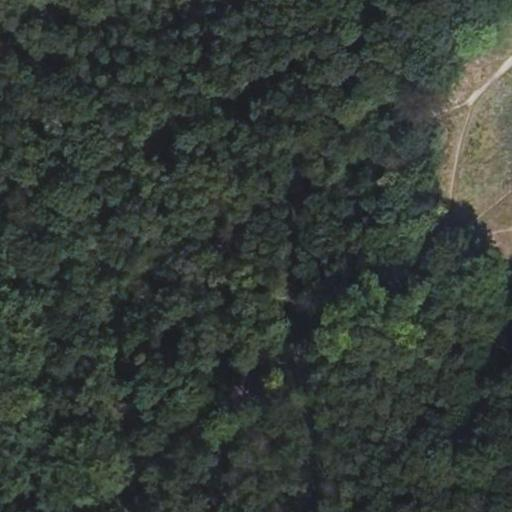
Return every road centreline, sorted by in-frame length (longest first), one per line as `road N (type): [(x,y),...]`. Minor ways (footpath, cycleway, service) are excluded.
road 1 (track): [(44,0),(39,217),(48,511)]
road 2 (track): [(454,234),(66,511)]
road 3 (track): [(438,115),(357,124),(315,146),(39,217)]
road 4 (track): [(461,511),(511,307)]
road 5 (track): [(454,234),(451,172),(475,97)]
